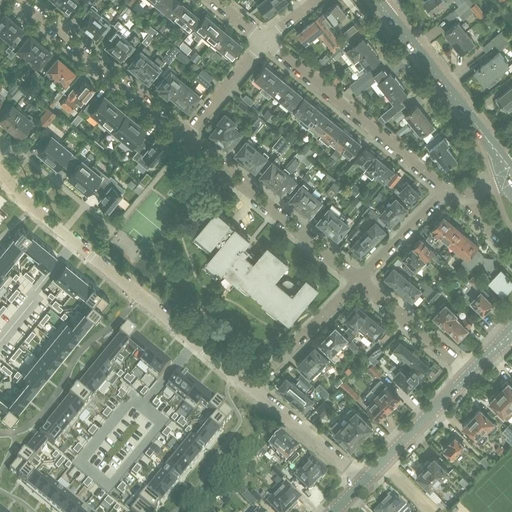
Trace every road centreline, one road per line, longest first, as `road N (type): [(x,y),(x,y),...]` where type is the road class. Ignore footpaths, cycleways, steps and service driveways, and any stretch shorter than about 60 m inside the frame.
road 1 (residential): [(251,388),(0,173)]
road 2 (residential): [(442,188),(264,38)]
road 3 (residential): [(185,136),(357,280)]
road 4 (primary): [(511,176),(382,4)]
road 5 (residential): [(185,136),(20,0)]
road 6 (tertiary): [(362,482),(468,374)]
road 7 (residential): [(357,280),(251,388)]
road 8 (residential): [(362,482),(251,388)]
road 9 (residential): [(357,280),(468,374)]
road 10 (residential): [(185,136),(264,38)]
road 11 (residential): [(357,280),(442,188)]
